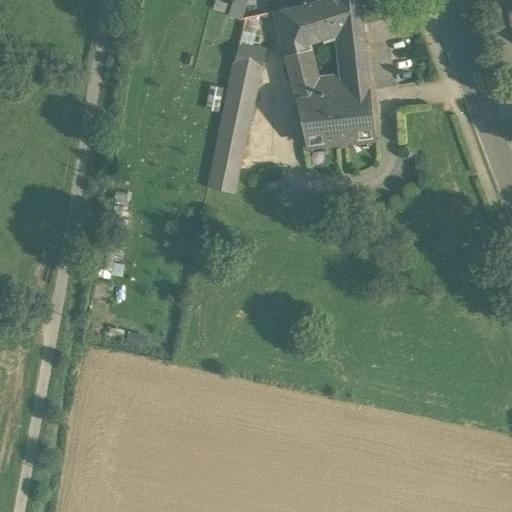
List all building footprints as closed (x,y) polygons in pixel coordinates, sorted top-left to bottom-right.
[(247,0),(231,0),(229,15),(244,17),(247,0)] [(322,0),(314,3),(310,4),(319,39),(340,33),(341,39),(363,33),(358,0),(322,0)] [(302,6),(298,7),(306,43),(319,39),(310,4),(302,6)] [(306,43),(298,7),(275,12),(297,101),(369,88),(365,58),(345,62),(347,75),(316,82),(306,43)] [(246,17),(239,45),(251,48),(260,14),(246,17)] [(364,48),(363,33),(341,39),(343,52),(364,48)] [(251,48),(239,45),(233,65),(257,70),(260,71),(265,51),(251,48)] [(364,48),(343,52),(345,62),(365,58),(364,48)] [(257,70),(233,65),(207,187),(231,191),(257,70)] [(369,88),(297,101),(307,147),(374,140),(369,88)]
